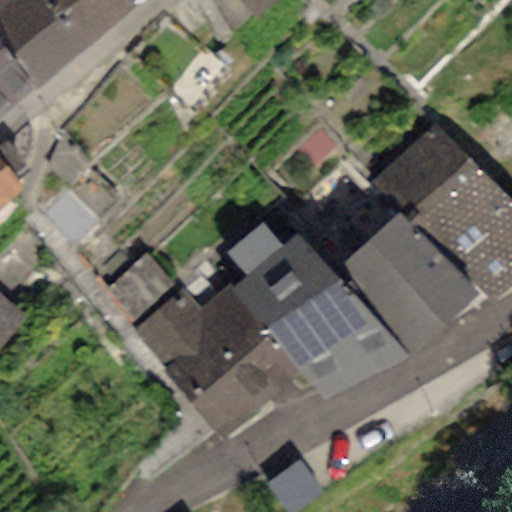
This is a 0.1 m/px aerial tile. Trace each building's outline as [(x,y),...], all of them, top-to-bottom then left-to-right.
[(38,0),(7,0),(0,6),(0,46),(21,72),(12,79),(33,105),(86,59),(38,0)] [(38,0),(86,59),(131,23),(128,20),(111,0),(38,0)] [(111,0),(128,20),(150,0),(111,0)] [(230,0),(260,29),(289,0),(230,0)] [(0,46),(0,132),(33,105),(12,79),(21,72),(0,46)] [(511,295),(511,209),(437,131),(373,193),(482,309),(489,317),(511,295)] [(0,170),(0,225),(24,204),(0,170)] [(373,193),(304,257),(408,373),(482,309),(373,193)] [(324,416),(408,373),(304,257),(299,250),(229,305),(299,391),(324,416)] [(181,292),(132,333),(220,456),(299,391),(229,305),(224,300),(204,316),(181,292)] [(0,358),(26,330),(0,306),(0,358)] [(298,456),(266,480),(289,511),(290,511),(323,488),(298,456)]
